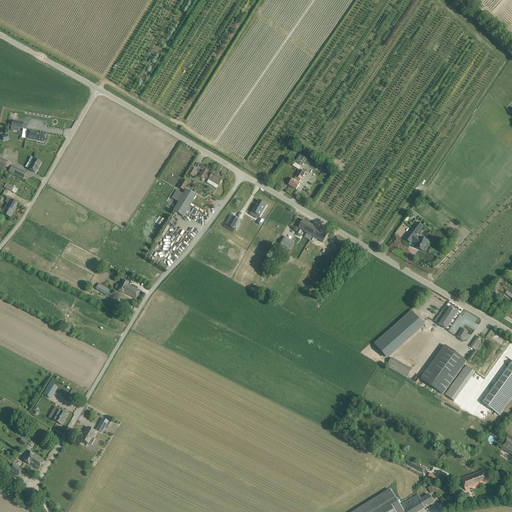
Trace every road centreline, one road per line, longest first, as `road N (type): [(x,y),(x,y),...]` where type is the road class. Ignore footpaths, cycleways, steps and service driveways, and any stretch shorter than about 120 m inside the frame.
road 1 (unclassified): [(37,486),(148,295),(211,227),(243,175)]
road 2 (unclassified): [(511,333),(243,175)]
road 3 (unclassified): [(0,247),(98,89)]
road 4 (unclassified): [(243,175),(98,89)]
